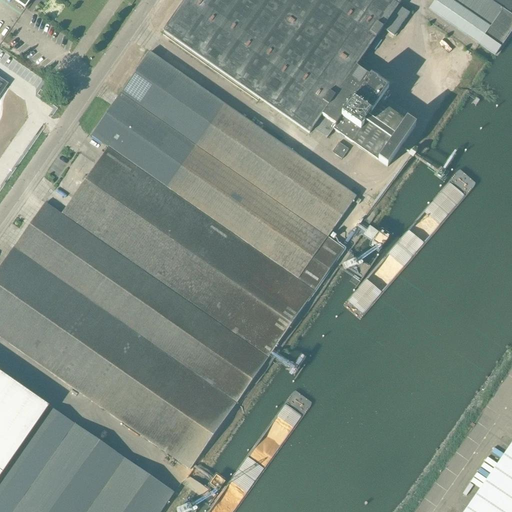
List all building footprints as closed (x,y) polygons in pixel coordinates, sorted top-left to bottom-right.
[(13,0),(20,4),(25,7),(24,8),(25,9),(31,0),(13,0)] [(313,130),(327,139),(333,130),(387,168),(415,127),(380,102),(389,90),(370,77),(356,67),(383,29),(394,37),(409,14),(399,7),(402,2),(398,0),(185,0),(163,33),(309,135),(313,130)] [(511,31),(511,0),(435,0),(428,10),(495,56),(511,31)] [(356,197),(150,53),(91,137),(108,149),(61,215),(45,203),(0,267),(0,338),(190,471),(344,250),(328,238),(356,197)] [(48,96),(53,89),(45,84),(40,90),(48,96)] [(338,143),(332,153),(341,160),(348,150),(339,143),(338,143)] [(0,511),(161,511),(174,493),(0,372),(0,511)] [(511,511),(511,448),(467,511),(511,511)]
